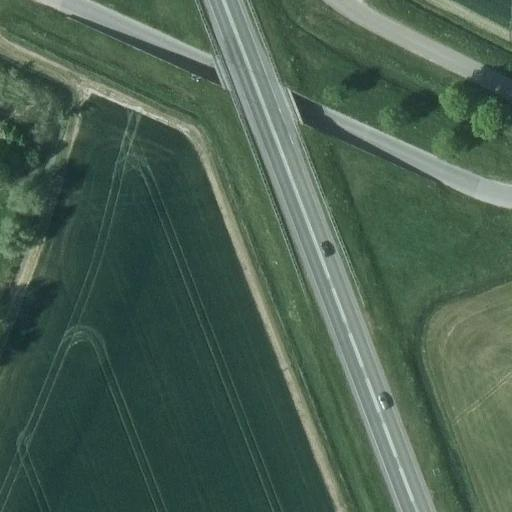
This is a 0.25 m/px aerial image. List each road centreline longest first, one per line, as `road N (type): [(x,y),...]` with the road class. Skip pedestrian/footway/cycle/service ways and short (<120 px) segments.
road 1 (trunk): [(416,511),(222,0)]
road 2 (unclassified): [(511,194),(441,172),(60,0)]
road 3 (unclassified): [(511,89),(337,0)]
